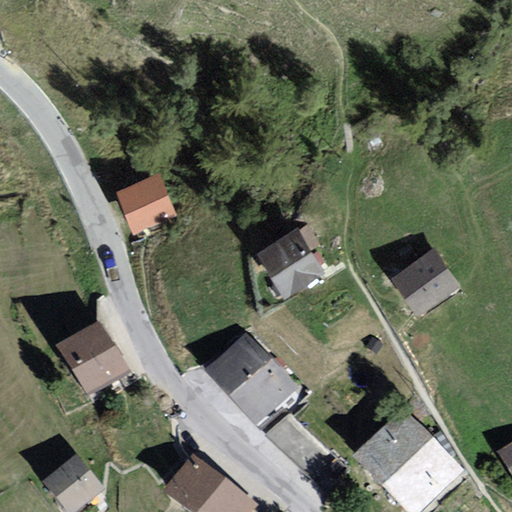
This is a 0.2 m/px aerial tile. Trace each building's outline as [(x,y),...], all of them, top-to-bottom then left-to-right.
[(160,175),(118,190),(133,231),(175,215),(160,175)] [(297,236),(263,257),(285,294),(320,273),(297,236)] [(434,255),(396,280),(417,312),(455,287),(434,255)] [(96,325),(63,347),(90,389),(124,368),(96,325)] [(246,340),(212,371),(257,419),(291,388),(246,340)] [(407,414),(359,458),(409,511),(415,511),(460,471),(407,414)] [(511,447),(502,453),(511,471),(511,447)] [(73,459),(46,482),(71,511),(72,511),(99,489),(73,459)] [(197,459),(171,490),(197,511),(244,511),(252,504),(197,459)]
